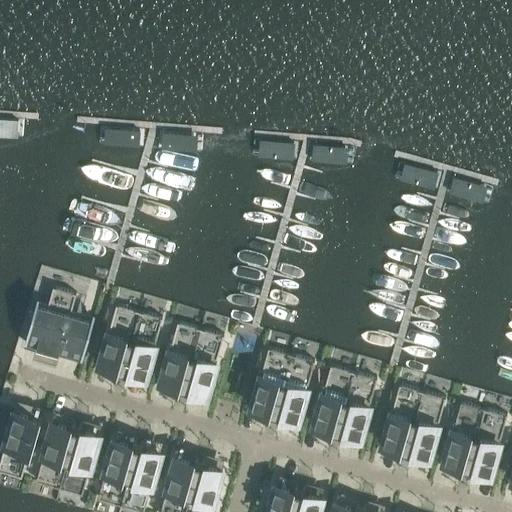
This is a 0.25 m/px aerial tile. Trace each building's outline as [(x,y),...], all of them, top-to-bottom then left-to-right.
[(80,358),(82,359),(93,319),(70,313),(76,291),(53,285),(47,306),(35,303),(24,342),(26,343),(26,342),(80,357),(80,358)] [(122,366),(124,366),(141,307),(118,301),(101,360),(120,365),(118,370),(121,371),(122,366)] [(164,314),(141,307),(124,366),(126,367),(125,372),(128,373),(129,368),(147,373),(164,314)] [(186,384),(191,366),(203,325),(180,318),(163,378),(181,383),(180,388),(182,388),(184,383),(186,384)] [(203,325),(191,366),(186,384),(188,385),(187,390),(189,390),(191,386),(209,391),(226,332),(203,325)] [(279,413),(298,418),(314,359),(268,346),(252,405),(270,410),(269,415),(271,415),(273,411),(277,412),(276,417),(278,417),(279,413)] [(342,430),(360,435),(377,376),(331,363),(314,422),(332,428),(331,432),(333,433),(335,428),(339,429),(338,434),(340,435),(342,430)] [(410,450),(429,455),(446,396),(399,383),(383,442),(401,447),(400,452),(402,452),(404,448),(408,449),(407,454),(409,454),(410,450)] [(472,467),(490,472),(507,413),(461,400),(444,459),(462,464),(461,469),(464,470),(465,465),(469,466),(468,471),(470,471),(472,467)] [(15,407),(0,460),(0,466),(22,473),(39,413),(15,407)] [(60,484),(77,425),(75,424),(77,419),(74,418),(73,423),(54,418),(37,477),(60,484)] [(79,425),(77,425),(60,484),(83,490),(100,431),(82,426),(83,421),(81,420),(79,425)] [(122,501),(139,443),(137,442),(138,437),(136,436),(134,441),(116,435),(99,495),(122,501)] [(141,443),(139,443),(122,501),(145,508),(162,449),(144,443),(145,439),(142,438),(141,443)] [(185,511),(191,492),(201,460),(198,460),(200,455),(197,454),(196,459),(178,453),(160,511),(185,511)] [(201,460),(191,492),(185,511),(210,511),(224,467),(205,461),(207,457),(204,456),(203,461),(201,460)] [(294,488),(276,483),(267,511),(317,511),(322,496),(303,490),(305,486),(302,485),(301,490),(297,489),(298,484),(295,483),(294,488)] [(355,505),(337,500),(333,511),(379,511),(365,508),(366,503),(364,502),(362,507),(358,506),(359,501),(357,501),(355,505)]
